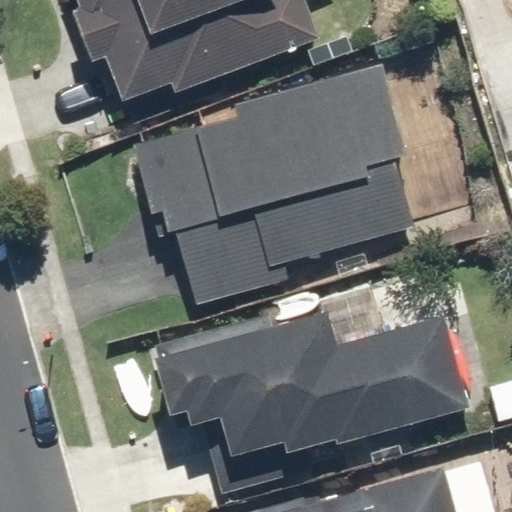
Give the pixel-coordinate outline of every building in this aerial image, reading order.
[(88,0),(90,4),(83,6),(102,61),(116,56),(131,97),(179,80),(182,88),(327,38),(313,0),(88,0)] [(418,153),(394,60),(238,100),(241,114),(143,139),(162,215),(173,212),(197,306),(300,280),(294,258),(423,225),(406,156),(418,153)] [(478,408),(454,314),(345,340),(337,306),(166,347),(182,413),(198,409),(201,423),(232,415),(242,454),(294,441),(296,450),(343,439),(344,443),(478,408)] [(511,381),(496,386),(505,420),(511,418),(511,381)] [(504,511),(491,460),(452,469),(451,468),(308,503),(307,498),(247,511),(504,511)]
